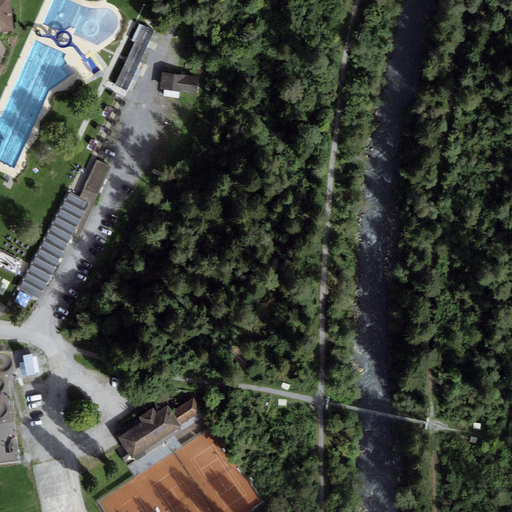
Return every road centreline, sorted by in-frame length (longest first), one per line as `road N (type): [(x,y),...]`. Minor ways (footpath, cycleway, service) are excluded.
road 1 (residential): [(194,0),(39,335),(0,332)]
road 2 (track): [(76,349),(176,379),(319,397)]
